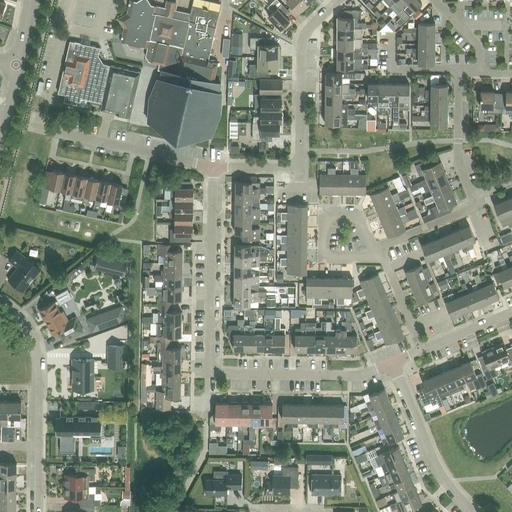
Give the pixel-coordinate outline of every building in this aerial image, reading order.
[(190,13),(151,4),(148,0),(138,0),(136,1),(131,0),(129,0),(127,13),(118,19),(124,28),(121,42),(127,43),(130,48),(136,50),(142,46),(147,48),(145,56),(149,62),(159,64),(157,70),(162,71),(160,79),(158,79),(157,78),(149,99),(148,121),(169,130),(170,134),(186,137),(188,134),(211,135),(211,136),(220,115),(221,93),(220,93),(218,92),(220,83),(214,82),(218,63),(208,61),(219,12),(192,6),(190,13)] [(289,20),(283,14),(287,9),(278,0),(273,0),(267,6),(273,12),(268,17),(282,31),(286,26),(285,25),(289,20)] [(308,5),(307,3),(307,4),(303,0),(285,0),(286,0),(298,12),(301,10),(302,11),(308,5)] [(393,10),(397,14),(403,8),(410,0),(396,0),(390,6),(389,6),(385,10),(389,14),(393,10)] [(410,0),(403,8),(397,14),(400,17),(396,22),(400,25),(422,4),(417,0),(410,0)] [(412,16),(416,20),(422,13),(419,9),(412,16)] [(337,17),(337,28),(362,28),(366,28),(366,23),(357,22),(357,18),(361,18),(361,10),(344,10),(341,13),(341,17),(337,17)] [(377,24),(382,28),(386,24),(382,19),(377,24)] [(412,33),(435,34),(435,23),(418,23),(418,28),(412,28),(412,33)] [(362,28),(337,28),(337,38),(361,38),(362,33),(362,28)] [(232,33),(231,46),(242,46),(242,33),(232,33)] [(435,34),(412,33),(412,38),(418,38),(418,44),(434,44),(435,34)] [(258,57),(280,57),(280,48),(279,48),(279,45),(265,45),(266,38),(250,37),(250,49),(258,49),(258,57)] [(361,38),(337,38),(337,48),(367,48),(367,43),(361,43),(361,38)] [(92,46),(77,43),(70,41),(64,64),(66,64),(65,70),(63,70),(58,93),(65,95),(63,102),(79,105),(81,98),(102,103),(100,110),(130,117),(134,101),(140,72),(111,65),(104,64),(98,55),(100,48),(92,46)] [(434,44),(418,44),(418,49),(412,49),(412,54),(434,54),(434,44)] [(231,47),(231,56),(242,57),(242,47),(232,46),(231,47)] [(337,48),(337,58),(353,59),(361,59),(361,53),(367,54),(367,53),(367,48),(337,48)] [(434,54),(412,54),(412,59),(418,59),(418,64),(434,65),(434,54)] [(280,57),(258,57),(258,65),(249,64),(249,76),(265,77),(265,70),(278,70),(278,66),(280,66),(280,57)] [(337,69),(367,69),(367,64),(361,64),(361,59),(353,59),(337,58),(337,69)] [(237,61),(230,60),(228,79),(228,80),(238,81),(239,73),(236,73),(237,61)] [(325,73),(325,83),(342,83),(342,78),(355,78),(355,73),(325,73)] [(260,94),(255,94),(255,110),(261,110),(281,110),(283,109),(283,106),(281,104),(281,98),(277,98),(273,98),(273,94),(277,94),(282,94),(282,80),(260,80),(260,94)] [(245,86),(245,82),(228,81),(227,105),(232,105),(233,86),(245,86)] [(325,83),(325,93),(355,94),(355,91),(355,89),(349,89),(349,83),(342,83),(325,83)] [(373,100),(373,106),(378,106),(378,84),(368,84),(367,100),(373,100)] [(378,84),(378,106),(388,106),(388,84),(378,84)] [(388,84),(388,106),(398,106),(399,84),(388,84)] [(399,84),(398,106),(403,106),(403,100),(409,101),(409,84),(399,84)] [(425,90),(425,95),(447,95),(447,85),(431,85),(431,90),(425,90)] [(500,113),(500,96),(494,96),(494,91),(490,91),(490,89),(481,89),(480,108),(487,108),(487,113),(500,113)] [(506,96),(500,96),(500,113),(508,113),(508,114),(511,114),(511,89),(510,89),(510,91),(506,91),(506,96)] [(325,93),(325,104),(341,104),(341,99),(355,99),(355,94),(325,93)] [(447,95),(425,95),(425,100),(431,100),(431,105),(447,106),(447,95)] [(341,104),(325,104),(325,114),(347,114),(355,115),(355,109),(347,109),(347,104),(341,104)] [(447,106),(431,105),(431,111),(425,110),(425,115),(447,116),(447,106)] [(253,116),(253,122),(259,122),(279,122),(281,122),(281,116),(283,115),(283,112),(281,110),(261,110),(261,116),(253,116)] [(325,114),(325,124),(341,124),(347,125),(347,120),(347,114),(325,114)] [(447,126),(447,116),(425,115),(424,120),(430,121),(430,126),(447,126)] [(366,128),(366,131),(375,131),(375,120),(371,120),(367,120),(366,128)] [(252,132),(252,122),(238,121),(237,131),(252,132)] [(279,134),(279,122),(259,122),(253,122),(253,140),(267,140),(267,134),(279,134)] [(427,179),(444,171),(440,161),(428,166),(425,161),(414,165),(419,176),(424,173),(426,179),(427,179)] [(407,173),(411,171),(408,165),(400,168),(402,175),(407,173)] [(331,194),(331,168),(327,168),(327,175),(319,175),(319,194),(331,194)] [(331,168),(331,194),(342,194),(343,175),(335,175),(335,168),(331,168)] [(350,175),(343,175),(342,194),(354,194),(354,168),(350,168),(350,175)] [(354,168),(354,194),(365,195),(366,175),(358,175),(358,168),(354,168)] [(60,190),(64,173),(52,170),(51,175),(45,174),(42,188),(48,190),(49,187),(60,190)] [(427,179),(426,179),(417,183),(419,188),(423,186),(425,192),(431,190),(431,189),(448,182),(444,171),(427,179)] [(64,173),(60,190),(66,191),(64,200),(70,201),(71,197),(76,175),(64,173)] [(402,175),(401,175),(406,187),(412,185),(407,173),(402,175)] [(87,178),(76,175),(71,197),(83,200),(84,195),(87,178)] [(399,176),(393,179),(397,188),(403,186),(399,176)] [(87,178),(84,195),(95,198),(99,180),(87,178)] [(99,180),(95,198),(94,202),(100,203),(101,199),(107,200),(111,183),(99,180)] [(164,183),(164,199),(169,199),(193,199),(193,187),(188,187),(188,181),(170,181),(170,184),(164,183)] [(233,185),(233,192),(235,192),(260,193),(266,193),(266,188),(260,188),(260,182),(235,182),(235,185),(233,185)] [(431,189),(431,190),(433,195),(424,199),(426,204),(435,200),(435,199),(453,192),(448,182),(431,189)] [(111,183),(107,200),(113,201),(112,203),(113,205),(114,206),(115,207),(124,209),(128,192),(122,190),(123,186),(111,183)] [(388,188),(370,195),(374,206),(399,196),(397,192),(391,195),(388,188)] [(260,193),(235,192),(235,202),(251,203),(259,203),(259,198),(260,198),(260,193)] [(435,199),(435,200),(437,205),(432,207),(436,218),(447,213),(445,207),(457,202),(453,192),(435,199)] [(399,196),(374,206),(379,216),(397,209),(394,202),(400,200),(399,196)] [(511,196),(503,200),(511,222),(511,196)] [(193,199),(169,199),(169,211),(175,211),(192,212),(193,199)] [(511,224),(511,222),(503,200),(493,205),(502,225),(507,223),(509,226),(511,224)] [(235,202),(235,213),(260,213),(260,208),(259,208),(259,203),(251,203),(235,202)] [(288,212),(281,212),(281,216),(307,217),(307,205),(288,205),(288,212)] [(397,209),(379,216),(383,227),(407,217),(406,213),(399,216),(397,209)] [(407,213),(406,213),(407,217),(417,213),(415,209),(406,212),(407,213)] [(175,211),(169,211),(169,218),(175,218),(175,223),(192,224),(192,212),(175,211)] [(235,213),(235,223),(251,223),(259,223),(259,218),(260,213),(235,213)] [(307,217),(281,216),(281,220),(288,220),(287,228),(307,228),(307,217)] [(402,223),(409,220),(407,217),(383,227),(387,238),(405,230),(402,223)] [(192,224),(175,223),(175,229),(170,229),(170,242),(187,242),(187,236),(192,236),(192,224)] [(251,223),(235,223),(235,233),(242,233),(242,239),(259,240),(259,234),(259,228),(251,228),(251,224),(251,223)] [(469,226),(459,230),(468,250),(472,248),(470,243),(475,241),(469,226)] [(280,239),(307,239),(307,228),(287,228),(287,235),(281,235),(281,237),(280,239)] [(468,250),(459,230),(450,234),(456,249),(461,247),(463,252),(468,250)] [(511,235),(511,232),(500,237),(503,244),(511,240),(511,235)] [(456,249),(450,234),(440,237),(449,258),(454,256),(451,251),(456,249)] [(440,237),(431,241),(437,256),(442,254),(444,260),(445,260),(449,258),(440,237)] [(287,243),(287,250),(306,251),(307,239),(280,239),(280,242),(280,243),(287,243)] [(437,256),(431,241),(421,245),(430,266),(435,264),(432,258),(437,256)] [(158,256),(158,263),(164,263),(182,263),(182,251),(173,251),(170,251),(170,246),(170,245),(159,244),(158,256)] [(235,245),(234,255),(266,256),(269,256),(269,249),(260,245),(257,245),(235,245)] [(280,261),(280,262),(306,262),(306,251),(287,250),(287,258),(280,258),(280,261)] [(9,279),(23,291),(40,269),(26,258),(16,251),(9,260),(18,268),(9,279)] [(266,256),(234,255),(234,265),(251,265),(251,266),(259,266),(259,260),(266,261),(266,256)] [(97,256),(94,269),(114,274),(123,276),(126,263),(97,256)] [(449,258),(452,266),(458,264),(455,256),(449,258)] [(306,262),(280,262),(280,266),(287,266),(287,274),(306,274),(306,262)] [(161,270),(161,275),(182,275),(182,263),(164,263),(164,270),(162,270),(161,270)] [(511,283),(511,279),(507,268),(502,270),(500,264),(495,266),(497,272),(492,274),(499,289),(511,283)] [(234,265),(234,275),(259,276),(259,271),(251,271),(251,266),(251,265),(234,265)] [(408,280),(429,271),(427,267),(422,269),(421,265),(405,272),(408,280)] [(429,271),(408,280),(411,288),(427,281),(426,277),(431,275),(429,271)] [(358,294),(382,284),(377,274),(372,276),(365,279),(360,281),(363,288),(356,291),(358,294)] [(182,275),(161,275),(154,275),(154,281),(164,281),(164,287),(181,287),(182,275)] [(234,275),(234,286),(254,286),(259,286),(259,276),(234,275)] [(314,297),(314,304),(317,304),(318,278),(306,278),(306,287),(306,289),(306,294),(306,297),(314,297)] [(318,278),(317,304),(321,304),(321,297),(329,297),(329,278),(318,278)] [(336,298),(336,304),(337,304),(340,304),(341,278),(329,278),(329,297),(336,298)] [(341,278),(340,304),(343,304),(344,304),(344,298),(352,298),(352,297),(352,292),(352,278),(341,278)] [(437,283),(439,290),(449,286),(446,279),(437,283)] [(481,281),(489,302),(499,298),(493,282),(488,285),(486,279),(485,279),(481,281)] [(427,281),(411,288),(414,295),(435,287),(434,283),(429,285),(427,281)] [(489,302),(481,281),(477,283),(476,283),(479,288),(474,290),(480,306),(489,302)] [(386,295),(382,284),(358,294),(358,295),(359,298),(365,295),(368,302),(386,295)] [(234,286),(234,296),(258,296),(265,296),(265,291),(258,291),(259,286),(254,286),(234,286)] [(181,287),(164,287),(164,292),(158,292),(158,305),(169,305),(169,299),(181,299),(181,287)] [(437,291),(435,287),(414,295),(418,303),(434,297),(432,293),(437,291)] [(467,287),(462,289),(470,309),(480,306),(474,290),(469,292),(467,287)] [(470,309),(462,289),(457,291),(460,296),(455,298),(461,313),(470,309)] [(64,341),(83,331),(75,317),(68,321),(63,311),(60,312),(56,305),(59,303),(60,304),(71,298),(67,290),(55,296),(58,300),(47,306),(46,306),(39,310),(45,321),(46,320),(54,335),(58,333),(63,342),(64,341)] [(386,295),(368,302),(371,309),(365,312),(366,315),(391,305),(386,295)] [(461,313),(455,298),(450,300),(448,295),(443,297),(451,317),(461,313)] [(258,296),(234,296),(234,306),(250,307),(250,301),(258,301),(258,296)] [(275,307),(295,307),(295,301),(290,301),(290,300),(280,300),(279,300),(279,296),(275,296),(275,299),(275,307)] [(158,305),(157,323),(181,324),(181,312),(169,311),(169,305),(158,305)] [(391,305),(366,315),(368,319),(374,316),(377,323),(395,316),(391,305)] [(87,319),(92,332),(126,319),(121,306),(87,319)] [(290,317),(290,320),(294,320),(294,317),(301,317),(301,315),(301,310),(290,310),(290,317)] [(351,335),(351,322),(355,322),(350,311),(346,311),(346,317),(346,322),(346,351),(356,351),(357,335),(351,335)] [(395,316),(377,323),(380,330),(374,333),(375,336),(399,326),(395,316)] [(274,328),(274,350),(285,351),(285,334),(285,328),(280,328),(281,317),(275,317),(274,328)] [(244,325),(244,350),(254,350),(254,328),(255,320),(249,320),(249,325),(244,325)] [(321,327),(316,327),(315,351),(326,351),(326,321),(321,321),(321,327)] [(326,321),(326,351),(336,351),(336,335),(336,329),(331,329),(331,321),(326,321)] [(305,351),(306,322),(301,322),(301,328),(295,328),(295,334),(295,351),(305,351)] [(306,322),(305,351),(315,351),(316,327),(316,323),(306,322)] [(346,354),(346,351),(346,322),(341,322),(341,329),(336,329),(336,335),(336,351),(338,351),(340,354),(346,354)] [(157,323),(157,342),(168,342),(168,336),(181,336),(181,324),(157,323)] [(228,325),(228,340),(233,340),(233,350),(244,350),(244,325),(238,325),(228,325)] [(399,326),(375,336),(377,340),(383,337),(386,345),(404,337),(399,326)] [(254,328),(254,350),(264,350),(264,328),(259,328),(254,328)] [(264,328),(264,350),(274,350),(274,328),(264,328)] [(168,342),(157,342),(157,360),(163,360),(180,360),(181,348),(168,348),(168,342)] [(496,348),(493,349),(500,365),(507,362),(508,366),(511,364),(511,351),(508,354),(504,345),(502,344),(497,346),(496,348)] [(124,346),(108,346),(108,360),(108,367),(124,367),(124,346)] [(500,365),(493,349),(490,350),(488,350),(483,352),(482,354),(486,363),(480,365),(487,379),(497,375),(494,367),(500,365)] [(73,359),(73,389),(93,389),(93,360),(93,359),(92,359),(73,359)] [(180,360),(163,360),(163,366),(153,366),(153,367),(152,367),(152,364),(149,364),(149,363),(142,362),(141,367),(141,372),(147,372),(152,372),(160,372),(180,372),(180,360)] [(460,366),(467,381),(471,379),(475,388),(476,390),(487,385),(481,372),(475,375),(470,362),(460,366)] [(460,366),(451,370),(459,390),(464,388),(462,383),(467,381),(460,366)] [(459,390),(451,370),(441,373),(448,389),(448,388),(450,394),(459,390)] [(147,372),(141,372),(141,377),(141,384),(147,384),(151,384),(152,372),(147,372)] [(160,372),(160,377),(163,377),(163,384),(180,384),(180,372),(160,372)] [(441,373),(432,377),(441,398),(445,396),(450,394),(448,388),(448,389),(441,373)] [(441,398),(432,377),(422,381),(425,387),(417,390),(427,412),(439,407),(443,405),(441,398)] [(467,381),(470,390),(475,388),(471,379),(467,381)] [(486,383),(489,390),(489,392),(493,390),(494,387),(492,381),(486,383)] [(180,384),(163,384),(162,391),(157,391),(156,408),(170,409),(170,402),(168,402),(168,396),(180,397),(180,384)] [(371,400),(366,402),(367,407),(388,398),(384,388),(369,395),(371,400)] [(462,397),(465,403),(471,401),(468,395),(462,397)] [(388,398),(367,407),(369,411),(375,409),(377,414),(392,407),(388,398)] [(0,400),(0,418),(1,418),(1,426),(8,426),(8,401),(0,400)] [(8,401),(8,426),(14,426),(14,418),(21,418),(21,401),(8,401)] [(227,404),(227,424),(227,430),(232,430),(232,424),(238,424),(238,404),(237,404),(237,402),(231,402),(231,404),(227,404)] [(238,404),(238,424),(238,430),(243,430),(243,424),(249,424),(249,404),(248,404),(248,402),(242,402),(242,404),(238,404)] [(249,404),(249,424),(249,430),(255,430),(255,424),(260,424),(261,404),(260,404),(260,402),(253,402),(253,404),(249,404)] [(227,424),(227,404),(215,403),(215,417),(210,417),(209,429),(221,430),(221,423),(227,424)] [(272,404),(261,404),(260,424),(266,424),(266,430),(272,430),(272,404)] [(282,421),(287,421),(287,427),(292,427),(293,405),(282,404),(282,421)] [(303,405),(293,405),(292,427),(297,427),(298,421),(303,421),(303,405)] [(313,405),(303,405),(303,421),(308,421),(308,427),(313,427),(313,405)] [(313,405),(313,427),(318,427),(318,421),(323,421),(323,405),(313,405)] [(323,405),(323,421),(328,421),(328,427),(333,427),(333,405),(323,405)] [(344,405),(333,405),(333,427),(338,428),(338,422),(344,422),(344,405)] [(349,408),(349,409),(351,413),(359,410),(357,405),(349,408)] [(367,407),(360,410),(363,415),(370,412),(369,411),(367,407)] [(392,407),(377,414),(379,419),(374,421),(375,425),(396,417),(392,407)] [(61,454),(73,454),(73,431),(91,431),(90,436),(101,437),(101,429),(99,429),(99,418),(97,418),(97,416),(91,416),(91,418),(85,417),(85,416),(79,416),(79,417),(72,417),(72,416),(66,416),(66,417),(60,417),(60,444),(61,444),(61,454)] [(396,417),(375,425),(377,430),(383,428),(385,433),(400,426),(396,417)] [(400,426),(385,433),(387,437),(381,440),(383,445),(404,436),(400,426)] [(94,454),(117,453),(117,439),(93,440),(94,454)] [(209,443),(209,453),(217,453),(217,443),(216,443),(209,443)] [(118,444),(118,456),(126,456),(126,444),(118,444)] [(352,451),(354,457),(363,453),(361,447),(352,451)] [(381,465),(402,457),(398,447),(374,457),(378,467),(381,466),(381,465)] [(357,463),(368,459),(365,452),(363,453),(354,457),(357,463)] [(306,464),(316,464),(317,459),(317,455),(306,454),(306,458),(306,459),(306,460),(306,464)] [(406,466),(402,457),(381,465),(381,466),(385,475),(406,466)] [(0,463),(0,476),(16,476),(16,463),(0,463)] [(409,475),(406,466),(385,475),(389,484),(409,475)] [(267,482),(267,487),(264,487),(264,494),(273,495),(273,494),(290,494),(290,483),(298,484),(298,467),(283,467),(282,476),(273,475),(273,482),(267,482)] [(66,486),(87,486),(87,480),(94,480),(94,468),(80,468),(80,475),(66,475),(66,486)] [(370,470),(361,473),(363,478),(366,477),(372,475),(370,470)] [(241,489),(241,475),(226,474),(226,480),(206,479),(206,494),(227,494),(227,488),(241,489)] [(327,493),(340,493),(341,475),(312,474),(312,494),(327,495),(327,493)] [(413,485),(409,475),(389,484),(391,489),(396,486),(398,491),(413,485)] [(0,476),(0,488),(16,489),(16,476),(0,476)] [(398,491),(393,493),(396,502),(397,503),(417,494),(413,485),(398,491)] [(87,486),(66,486),(66,497),(80,497),(80,505),(94,505),(100,505),(100,499),(94,499),(94,493),(87,493),(87,486)] [(0,501),(16,501),(16,489),(0,488),(0,501)] [(396,502),(390,505),(392,510),(397,508),(398,511),(406,511),(407,511),(407,510),(421,504),(417,494),(397,503),(396,502)] [(375,501),(378,507),(387,504),(384,497),(375,501)] [(0,511),(15,511),(16,501),(0,501),(0,511)]
